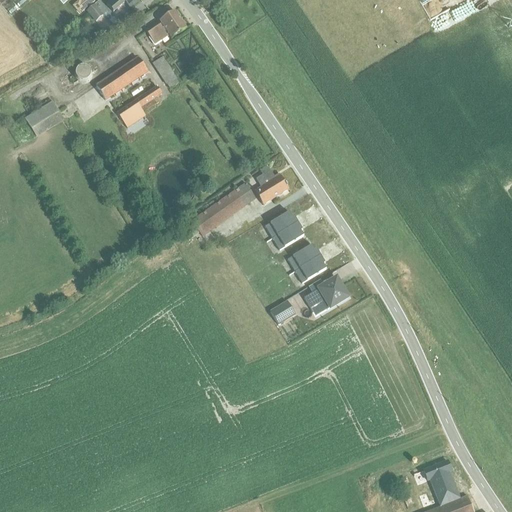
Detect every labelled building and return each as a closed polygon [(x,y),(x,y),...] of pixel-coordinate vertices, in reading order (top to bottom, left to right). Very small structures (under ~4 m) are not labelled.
[(112,0),(106,5),(114,14),(125,4),(129,9),(139,0),(112,0)] [(415,0),(425,24),(456,11),(451,0),(415,0)] [(94,5),(86,12),(95,23),(104,16),(94,5)] [(158,23),(145,32),(155,46),(168,37),(171,40),(186,29),(174,12),(160,22),(164,29),(163,30),(158,23)] [(475,22),(485,18),(482,13),(473,17),(475,22)] [(148,74),(138,58),(95,87),(106,103),(148,74)] [(163,58),(153,65),(167,87),(167,86),(170,90),(179,84),(176,80),(177,80),(163,58)] [(88,78),(89,75),(89,72),(87,69),(86,68),(84,67),(81,67),(78,67),(76,69),(74,71),(73,74),(74,77),(75,79),(77,82),(80,82),(83,82),(85,82),(86,81),(87,79),(88,78)] [(157,88),(116,114),(126,130),(146,117),(143,114),(160,103),(156,99),(162,95),(157,88)] [(53,103),(25,120),(36,139),(64,122),(53,103)] [(255,192),(263,206),(289,190),(279,175),(275,178),(268,167),(260,172),(263,176),(256,180),(261,188),(255,192)] [(202,238),(256,200),(245,185),(191,222),(195,228),(185,235),(189,240),(199,233),(202,238)] [(262,215),(234,232),(252,260),(259,256),(282,292),(303,279),(281,242),(280,243),(262,215)] [(338,276),(319,287),(332,309),(348,299),(344,292),(346,291),(338,276)] [(322,309),(312,315),(318,326),(336,316),(332,310),(325,314),(322,309)] [(472,511),(467,497),(459,500),(450,477),(449,477),(448,474),(451,472),(447,463),(423,473),(427,483),(430,482),(440,508),(429,511),(472,511)] [(396,482),(400,490),(408,486),(405,478),(396,482)]
